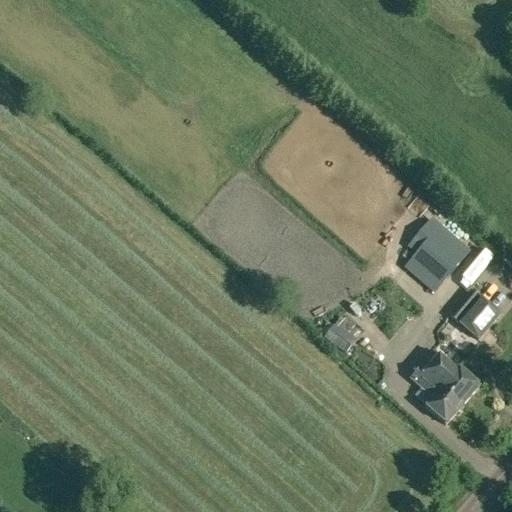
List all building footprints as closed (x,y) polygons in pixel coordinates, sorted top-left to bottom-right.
[(432,220),(407,247),(417,256),(405,270),(434,295),(470,254),(432,220)] [(481,299),(457,329),(476,344),(501,316),(481,299)] [(341,318),(325,339),(345,355),(362,333),(341,318)] [(437,355),(424,370),(427,373),(425,376),(430,380),(432,377),(441,385),(436,391),(440,394),(442,391),(460,405),(460,406),(477,385),(455,367),(453,369),(437,355)] [(423,406),(444,423),(444,424),(460,405),(442,391),(440,394),(436,391),(441,385),(432,377),(430,380),(425,376),(427,373),(424,370),(418,366),(408,379),(430,397),(423,406)]
